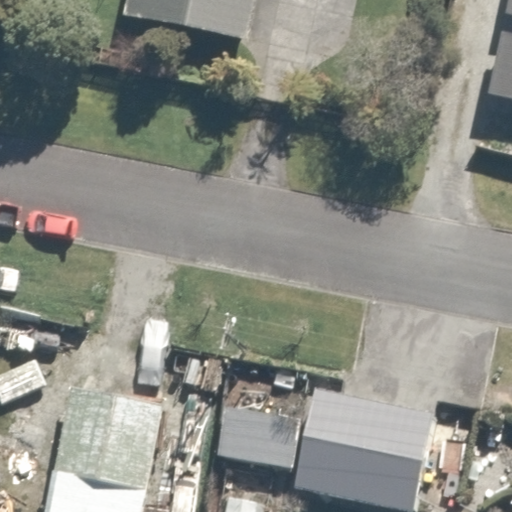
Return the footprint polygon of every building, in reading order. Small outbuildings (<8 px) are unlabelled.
[(268,0),(130,0),(126,21),(257,50),(268,0)] [(155,511),(176,407),(79,387),(53,511),(155,511)] [(425,511),(449,422),(330,391),(303,498),(357,511),(425,511)] [(299,423),(234,411),(224,467),(289,479),(299,423)] [(265,511),(266,508),(228,500),(225,511),(265,511)]
